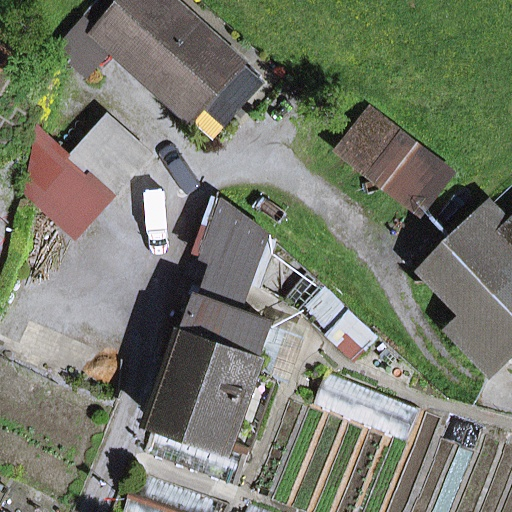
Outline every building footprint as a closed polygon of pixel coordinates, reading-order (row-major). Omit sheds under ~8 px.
[(167,0),(99,0),(83,18),(116,48),(195,118),(208,103),(238,68),(240,66),(167,0)] [(96,70),(116,48),(83,18),(63,41),(96,70)] [(208,103),(226,119),(256,84),(238,68),(208,103)] [(425,213),(455,173),(371,110),(341,150),(425,213)] [(110,116),(70,160),(113,199),(153,155),(110,116)] [(82,234),(113,199),(70,160),(31,125),(20,156),(19,177),(82,234)] [(241,316),(268,238),(224,205),(205,260),(216,265),(203,302),(199,300),(191,324),(177,364),(145,454),(237,487),(274,381),(256,375),(273,328),(241,316)] [(511,230),(490,207),(429,271),(468,312),(452,330),(493,371),(511,352),(511,230)] [(161,358),(177,364),(191,324),(176,318),(161,358)] [(324,373),(312,407),(406,442),(418,407),(324,373)] [(138,473),(123,511),(228,511),(231,505),(138,473)] [(272,511),(249,503),(246,511),(272,511)]
